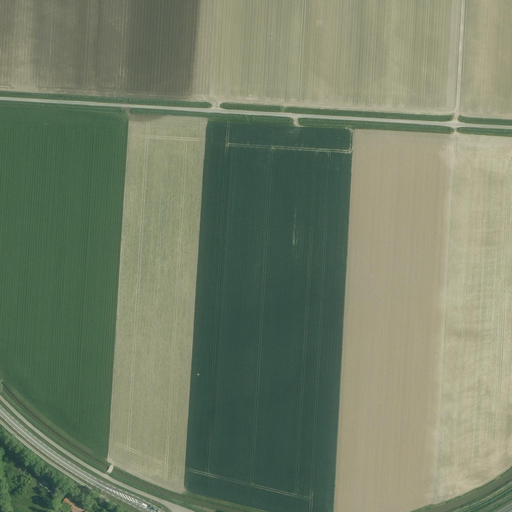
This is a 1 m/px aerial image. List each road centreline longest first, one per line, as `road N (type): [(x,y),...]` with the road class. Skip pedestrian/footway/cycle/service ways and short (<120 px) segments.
road 1 (unclassified): [(511,127),(0,96)]
road 2 (unclassified): [(178,508),(85,465),(0,397)]
road 3 (primary): [(137,503),(52,454),(0,409)]
